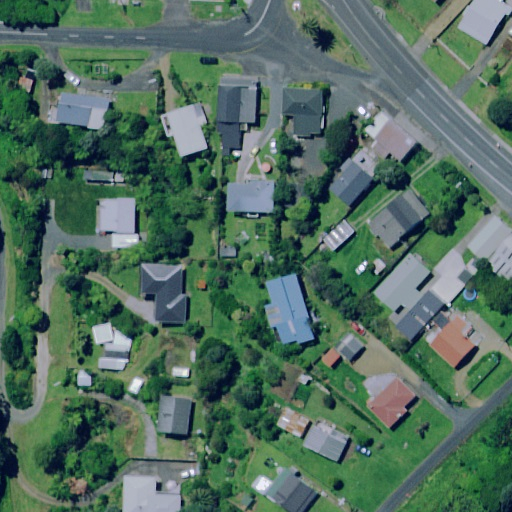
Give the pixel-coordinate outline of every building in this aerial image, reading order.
[(498,0),(476,0),(459,27),(486,45),(510,8),(499,0),(498,0)] [(223,155),(239,155),(241,122),(257,123),(259,78),(221,76),(219,134),(224,134),(223,155)] [(284,87),(283,114),(298,115),(296,135),(322,137),(325,89),(284,87)] [(59,125),(109,129),(112,99),(62,94),(59,125)] [(205,115),(200,117),(197,105),(170,114),(184,157),(211,148),(204,126),(208,124),(205,115)] [(417,144),(383,113),(367,130),(378,140),(371,148),(385,160),(392,153),(401,161),(417,144)] [(350,207),(376,179),(368,172),(376,164),(361,149),(342,169),(346,172),(331,189),(350,207)] [(103,170),(84,170),(84,180),(102,181),(103,170)] [(243,212),(243,217),(260,218),(260,212),(275,213),(277,182),(248,180),(248,184),(229,183),(227,211),(243,212)] [(424,219),(430,214),(411,190),(404,195),(391,206),(369,223),(389,248),(411,230),(424,219)] [(103,199),(101,230),(113,231),(112,248),(137,249),(139,201),(103,199)] [(511,233),(495,217),(470,245),(511,283),(511,233)] [(354,233),(343,223),(324,242),(335,253),(354,233)] [(430,271),(411,254),(376,293),(395,311),(402,304),(410,311),(424,296),(415,288),(430,271)] [(387,265),(379,259),(371,269),(379,275),(387,265)] [(159,295),(176,295),(177,267),(146,266),(145,294),(159,295)] [(317,340),(299,275),(270,283),(276,304),(268,306),(274,327),(280,325),(286,345),(300,341),(301,344),(317,340)] [(176,295),(159,295),(158,322),(187,324),(188,295),(176,295)] [(459,307),(452,300),(444,308),(451,315),(459,307)] [(471,328),(459,316),(438,337),(433,332),(425,340),(453,368),(482,339),(471,328)] [(105,345),(105,351),(125,352),(126,329),(97,328),(96,344),(105,345)] [(334,348),(343,356),(351,363),(365,348),(349,333),(334,348)] [(343,356),(334,348),(323,360),(332,368),(343,356)] [(100,358),(99,369),(124,371),(125,359),(100,358)] [(190,378),(190,377),(190,369),(174,368),(174,370),(163,370),(163,377),(173,378),(173,377),(190,378)] [(92,372),(76,371),(76,381),(92,382),(92,372)] [(369,376),(362,383),(373,394),(380,387),(369,376)] [(419,398),(398,377),(368,406),(389,427),(419,398)] [(144,382),(133,378),(128,390),(139,394),(144,382)] [(193,401),(164,398),(161,432),(189,435),(193,401)] [(312,421),(288,408),(278,426),(302,439),(312,421)] [(338,464),(350,440),(333,432),(331,436),(314,428),(305,447),(338,464)] [(360,460),(352,455),(344,466),(352,471),(360,460)] [(302,511),(316,491),(283,469),(273,484),(264,478),(256,489),(290,511),(302,511)] [(159,495),(160,478),(129,477),(127,511),(182,511),(183,496),(159,495)]
